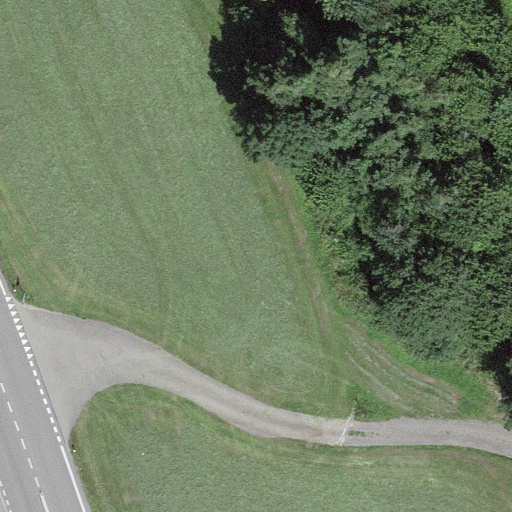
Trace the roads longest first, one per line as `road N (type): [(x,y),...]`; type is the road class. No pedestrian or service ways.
road 1 (track): [(0,366),(121,357),(263,422),(359,435),(465,432),(511,445)]
road 2 (trunk): [(0,377),(47,511)]
